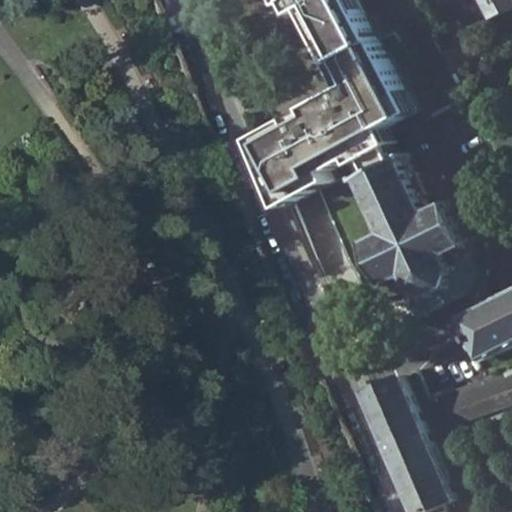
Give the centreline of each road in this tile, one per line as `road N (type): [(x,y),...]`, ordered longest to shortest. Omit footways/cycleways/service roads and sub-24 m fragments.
road 1 (residential): [(181,0),(399,511)]
road 2 (unknown): [(347,378),(466,313),(489,291),(508,231),(481,152)]
